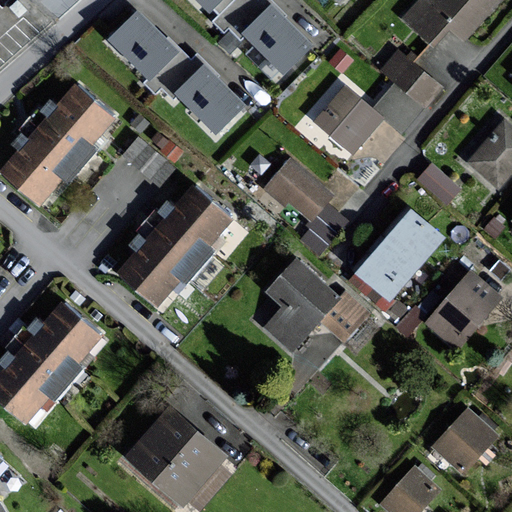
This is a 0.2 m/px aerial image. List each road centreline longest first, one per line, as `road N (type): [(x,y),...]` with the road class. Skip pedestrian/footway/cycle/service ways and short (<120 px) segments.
road 1 (residential): [(0,208),(350,511)]
road 2 (residential): [(353,210),(511,27)]
road 3 (residential): [(98,0),(0,88)]
